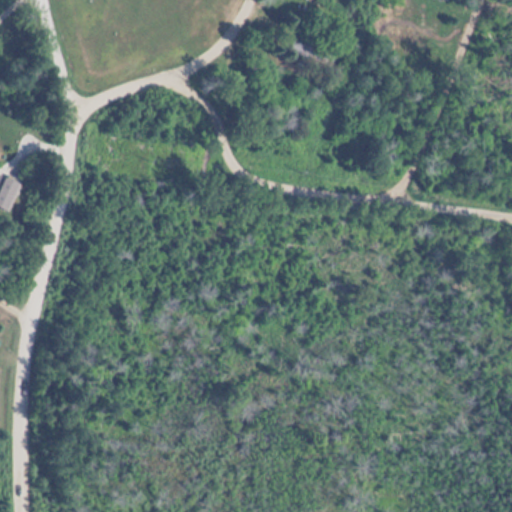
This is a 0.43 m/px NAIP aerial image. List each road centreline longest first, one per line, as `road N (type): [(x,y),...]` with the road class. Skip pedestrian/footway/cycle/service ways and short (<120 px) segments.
road 1 (residential): [(152,76),(200,101),(226,165),(240,175),(511,212)]
road 2 (residential): [(16,511),(16,360),(63,181),(66,106)]
road 3 (residential): [(385,197),(421,134),(474,0)]
road 4 (residential): [(66,106),(207,49),(244,0)]
